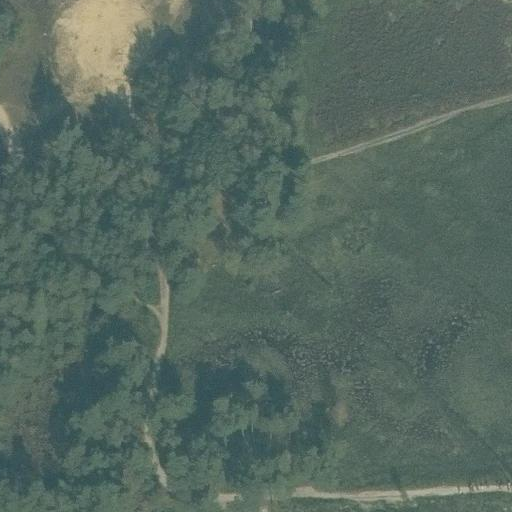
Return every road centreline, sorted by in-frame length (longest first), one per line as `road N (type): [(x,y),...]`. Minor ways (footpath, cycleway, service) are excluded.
road 1 (track): [(511,492),(292,499),(163,480),(143,438),(164,314)]
road 2 (track): [(164,314),(103,282),(26,190),(0,122)]
